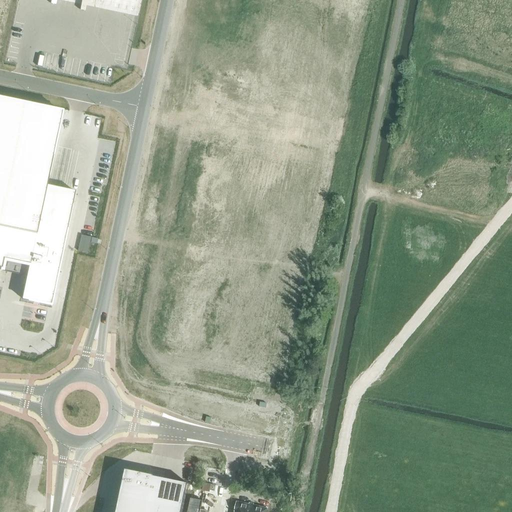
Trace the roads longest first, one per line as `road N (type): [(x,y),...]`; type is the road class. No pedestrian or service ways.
road 1 (tertiary): [(282,451),(511,500)]
road 2 (unclassified): [(143,106),(98,326)]
road 3 (unclassified): [(0,76),(143,106)]
road 4 (unclassified): [(161,426),(282,451)]
